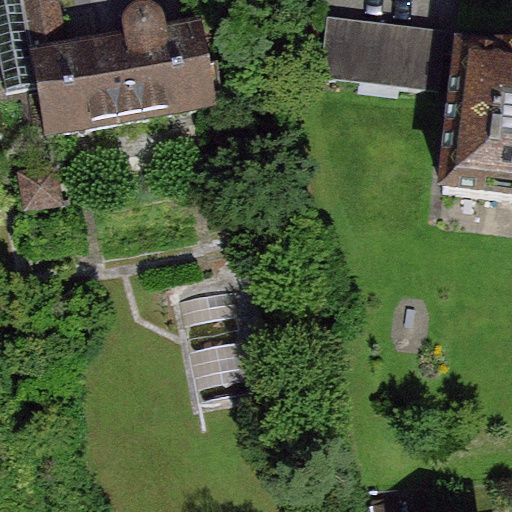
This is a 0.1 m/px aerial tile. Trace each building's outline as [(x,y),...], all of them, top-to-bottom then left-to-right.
[(56,0),(17,0),(0,3),(0,58),(7,96),(39,91),(47,137),(213,109),(211,101),(222,99),(216,67),(206,69),(200,32),(165,38),(163,27),(159,21),(154,16),(147,14),(141,14),(135,16),(129,20),(125,26),(123,33),(125,45),(66,55),(56,0)] [(446,39),(327,25),(320,83),(439,97),(446,39)] [(501,58),(461,54),(444,197),(511,204),(511,55),(501,54),(501,58)] [(252,138),(217,145),(224,180),(259,174),(252,138)] [(54,173),(20,178),(26,213),(60,207),(54,173)]
